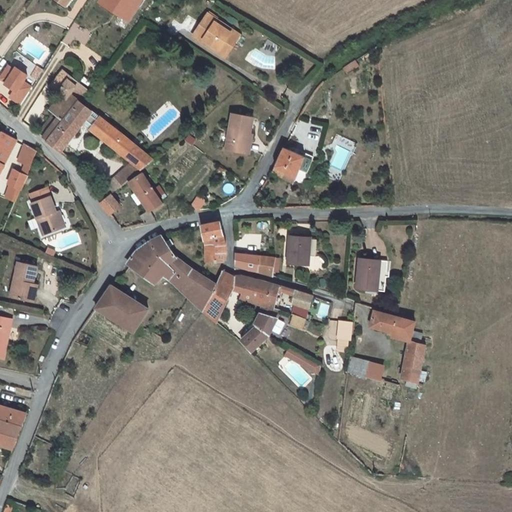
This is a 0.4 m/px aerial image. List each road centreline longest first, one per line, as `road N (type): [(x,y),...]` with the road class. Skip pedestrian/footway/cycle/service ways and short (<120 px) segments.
road 1 (unclassified): [(231,214),(511,214)]
road 2 (unclassified): [(0,112),(68,168),(122,246)]
road 3 (residential): [(231,214),(230,268),(350,304)]
road 4 (unclassified): [(43,385),(57,346),(122,246)]
road 5 (residential): [(231,214),(305,92)]
road 6 (unclassified): [(0,498),(43,385)]
